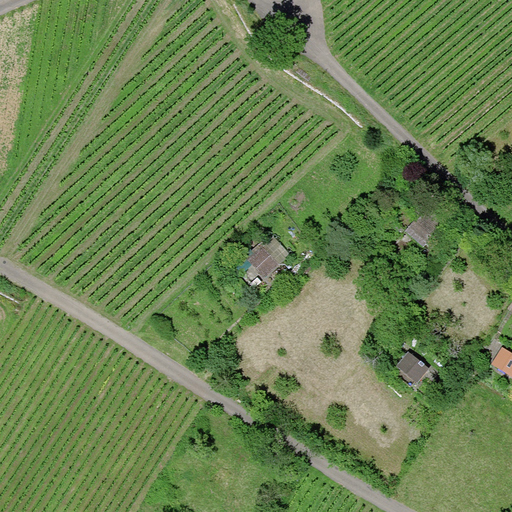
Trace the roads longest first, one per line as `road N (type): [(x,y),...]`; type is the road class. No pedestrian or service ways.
road 1 (unclassified): [(400,511),(122,331),(0,268)]
road 2 (track): [(301,37),(511,244)]
